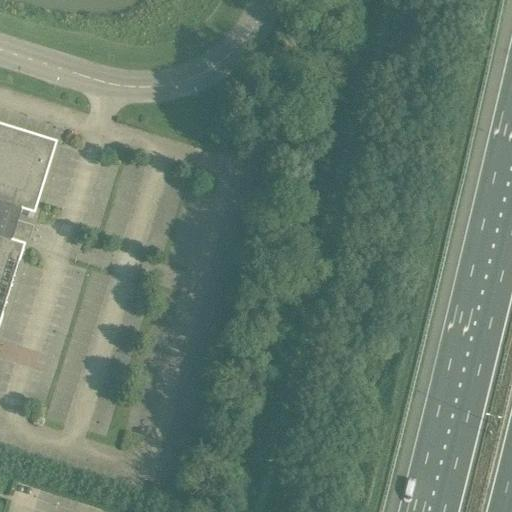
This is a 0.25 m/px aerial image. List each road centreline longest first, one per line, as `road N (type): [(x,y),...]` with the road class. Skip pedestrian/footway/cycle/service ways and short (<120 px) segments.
road 1 (motorway): [(511,188),(434,511)]
road 2 (unclassified): [(0,50),(111,84),(163,86),(225,58),(267,0)]
